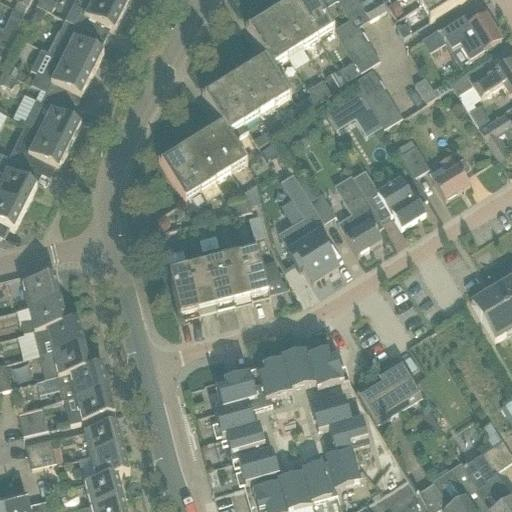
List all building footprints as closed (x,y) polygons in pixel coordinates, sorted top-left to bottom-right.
[(28,12),(33,0),(20,0),(17,7),(28,12)] [(36,11),(37,12),(45,15),(51,18),(56,8),(41,0),(36,11)] [(78,0),(65,24),(101,42),(107,31),(115,35),(126,13),(98,0),(78,0)] [(98,0),(126,13),(132,0),(98,0)] [(294,0),(292,2),(318,45),(334,36),(333,35),(316,6),(311,0),(294,0)] [(412,0),(420,11),(437,0),(412,0)] [(469,0),(437,0),(420,11),(429,27),(470,1),(469,0)] [(277,11),(303,54),(318,45),(292,2),(277,11)] [(360,9),(364,16),(370,25),(386,15),(380,6),(374,10),(370,2),(360,9)] [(397,21),(405,16),(398,6),(391,10),(397,21)] [(359,7),(343,16),(349,26),(354,34),(358,32),(370,25),(364,16),(360,9),(359,7)] [(262,20),(288,64),(303,54),(277,11),(262,20)] [(45,15),(37,12),(32,22),(40,26),(45,15)] [(246,30),(264,60),(272,73),(288,64),(262,20),(246,30)] [(13,41),(20,27),(10,22),(3,36),(13,41)] [(467,34),(460,22),(437,36),(421,46),(429,59),(445,50),(450,58),(460,52),(470,68),(483,60),(481,58),(500,46),(486,22),(467,34)] [(101,42),(65,24),(48,57),(93,80),(104,57),(96,53),(101,42)] [(364,41),(358,32),(354,34),(349,26),(333,35),(334,36),(339,44),(344,53),(364,41)] [(403,43),(411,38),(405,29),(397,34),(403,43)] [(13,41),(3,36),(0,34),(0,52),(6,56),(13,41)] [(369,50),(364,41),(344,53),(349,62),(369,50)] [(375,59),(369,50),(349,62),(354,69),(355,71),(375,59)] [(41,53),(29,77),(36,81),(51,88),(47,98),(68,108),(73,98),(82,102),(93,80),(48,57),(41,53)] [(380,67),(375,59),(355,71),(356,73),(360,79),(380,67)] [(264,60),(249,69),(275,113),(291,104),(272,73),(264,60)] [(511,67),(494,78),(487,66),(470,77),(450,89),(458,102),(472,93),(479,106),(501,92),(508,103),(510,101),(511,100),(511,67)] [(249,69),(233,79),(260,122),(275,113),(249,69)] [(355,71),(354,69),(340,78),(346,88),(360,79),(356,73),(355,71)] [(346,88),(340,78),(338,76),(326,83),(333,95),(346,88)] [(360,97),(379,86),(373,76),(354,88),(360,97)] [(260,122),(233,79),(218,88),(244,132),(260,122)] [(0,90),(10,95),(15,85),(5,81),(0,90)] [(32,90),(47,98),(51,88),(36,81),(32,90)] [(414,90),(426,109),(436,103),(425,84),(414,90)] [(307,95),(316,109),(331,100),(322,86),(307,95)] [(385,96),(379,86),(360,97),(360,98),(366,107),(385,96)] [(218,88),(202,97),(220,127),(229,141),(232,147),(238,143),(248,137),(244,132),(218,88)] [(391,105),(385,96),(366,107),(371,115),(372,117),(391,105)] [(24,129),(26,130),(40,137),(70,152),(81,130),(73,126),(79,114),(68,108),(47,98),(41,110),(35,107),(24,129)] [(360,98),(327,119),(337,135),(355,125),(371,115),(366,107),(360,98)] [(310,101),(295,110),(301,120),(316,111),(310,101)] [(397,115),(391,105),(372,117),(378,127),(397,115)] [(469,121),(477,133),(486,127),(488,130),(490,129),(481,114),(469,121)] [(383,135),(402,123),(397,115),(378,127),(383,135)] [(486,127),(477,133),(487,151),(498,168),(508,162),(497,143),(504,139),(511,151),(511,127),(510,129),(504,120),(490,129),(488,130),(486,127)] [(205,137),(231,179),(246,170),(232,147),(220,127),(205,137)] [(266,133),(272,143),(280,138),(274,128),(266,133)] [(40,137),(26,130),(9,164),(12,166),(23,171),(35,176),(45,181),(50,170),(59,174),(70,152),(40,137)] [(231,179),(205,137),(190,146),(215,188),(231,179)] [(253,146),(258,153),(267,148),(262,140),(253,146)] [(300,155),(304,155),(309,151),(310,148),(310,145),(309,142),(307,141),(302,141),(296,146),(295,150),(295,153),(296,154),(300,155)] [(175,155),(200,197),(215,188),(190,146),(175,155)] [(402,160),(415,182),(428,174),(415,152),(402,160)] [(200,197),(175,155),(159,165),(185,207),(200,197)] [(30,186),(35,176),(23,171),(12,166),(9,164),(0,159),(0,199),(26,213),(37,190),(30,186)] [(432,189),(433,192),(444,209),(469,193),(449,162),(438,168),(446,180),(432,189)] [(246,171),(251,182),(255,180),(251,169),(246,171)] [(365,177),(351,185),(355,192),(358,196),(379,229),(391,221),(392,223),(400,236),(425,221),(426,220),(413,200),(412,201),(410,202),(400,185),(378,198),(365,177)] [(303,224),(278,240),(289,257),(287,259),(289,263),(296,274),(300,272),(301,274),(312,291),(337,275),(326,258),(318,244),(316,245),(311,237),(323,230),(309,207),(299,191),(292,181),(280,188),(303,224)] [(380,230),(358,196),(342,207),(351,221),(335,231),(356,264),(381,248),(375,238),(382,234),(380,230)] [(0,199),(0,242),(1,243),(7,231),(15,235),(26,213),(0,199)] [(323,230),(335,222),(321,199),(309,207),(323,230)] [(168,225),(163,223),(158,225),(158,231),(161,235),(167,235),(170,230),(168,225)] [(217,319),(235,314),(223,266),(219,253),(202,257),(205,270),(217,319)] [(258,257),(240,261),(252,310),(270,305),(266,290),(282,286),(275,269),(262,272),(258,257)] [(240,261),(223,266),(235,314),(252,310),(240,261)] [(182,328),(200,323),(188,275),(187,275),(185,265),(167,270),(168,274),(170,279),(182,328)] [(205,270),(188,275),(200,323),(217,319),(205,270)] [(23,289),(28,313),(61,305),(55,281),(23,289)] [(511,282),(493,294),(511,326),(511,282)] [(511,326),(493,294),(470,308),(493,348),(505,341),(503,337),(511,331),(511,326)] [(24,340),(33,338),(67,329),(61,305),(28,313),(32,327),(21,329),(24,340)] [(33,338),(39,362),(52,359),(52,358),(85,350),(79,326),(67,329),(33,338)] [(52,359),(39,362),(45,386),(56,383),(91,374),(85,350),(52,358),(52,359)] [(372,511),(406,490),(409,489),(399,472),(354,398),(351,393),(349,387),(343,389),(339,375),(342,375),(336,356),(309,364),(307,358),(281,366),(282,368),(256,376),(248,379),(242,380),(233,383),(215,388),(223,416),(214,419),(222,445),(225,444),(232,469),(238,468),(245,493),(250,492),(256,511),(372,511)] [(378,432),(422,405),(398,366),(376,380),(378,384),(357,397),(378,432)] [(0,397),(11,395),(7,375),(6,370),(0,371),(0,397)] [(62,406),(63,406),(108,396),(102,371),(91,374),(56,383),(62,406)] [(108,396),(63,406),(70,431),(114,420),(108,396)] [(42,414),(18,420),(20,431),(45,425),(42,414)] [(23,443),(44,438),(48,437),(45,425),(20,431),(23,443)] [(482,432),(494,452),(506,470),(511,466),(511,462),(489,427),(482,432)] [(84,438),(91,462),(123,454),(117,430),(97,435),(84,438)] [(50,447),(26,453),(29,464),(53,458),(50,447)] [(492,479),(495,477),(506,470),(494,452),(492,453),(480,461),(489,474),(492,479)] [(91,462),(97,487),(118,482),(130,479),(123,454),(91,462)] [(32,475),(52,471),(56,470),(53,458),(29,464),(32,475)] [(487,511),(478,497),(474,490),(460,469),(431,488),(432,490),(415,501),(422,511),(487,511)] [(485,483),(474,490),(478,497),(487,511),(511,511),(511,506),(498,486),(493,479),(492,479),(489,474),(485,483)] [(84,490),(89,511),(100,511),(124,506),(118,482),(97,487),(84,490)] [(47,489),(50,499),(59,496),(58,492),(52,488),(47,489)] [(420,511),(406,490),(372,511),(420,511)] [(2,509),(2,511),(40,511),(40,509),(29,511),(28,511),(27,503),(2,509)]
